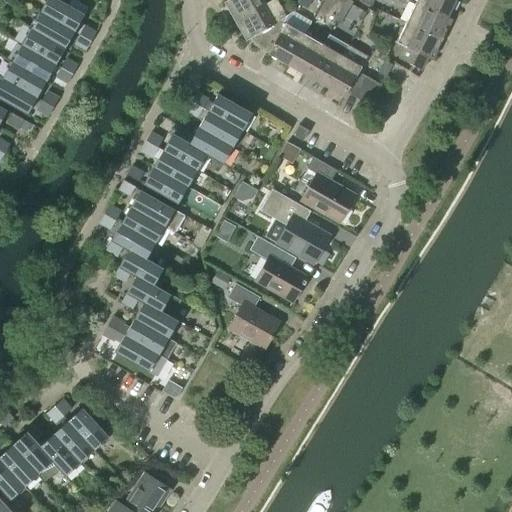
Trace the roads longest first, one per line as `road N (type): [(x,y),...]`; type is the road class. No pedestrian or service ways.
road 1 (residential): [(227,459),(395,202),(397,182),(382,155)]
road 2 (residential): [(382,155),(202,49),(191,0)]
road 3 (residential): [(480,0),(439,84),(382,155)]
road 4 (residential): [(227,459),(76,367)]
